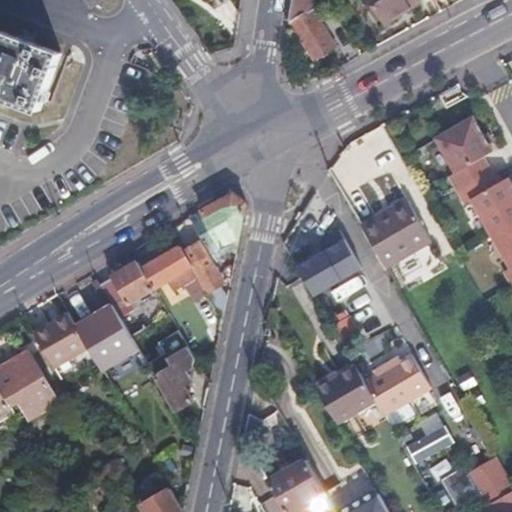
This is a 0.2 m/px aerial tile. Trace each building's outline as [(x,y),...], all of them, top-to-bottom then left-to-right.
[(311,0),(291,0),(288,20),(315,61),(334,48),(311,11),(316,8),(311,0)] [(369,0),(385,24),(423,0),(369,0)] [(434,0),(439,8),(444,5),(441,0),(434,0)] [(0,94),(41,110),(62,54),(0,30),(0,94)] [(494,154),(474,119),(437,141),(458,175),(450,179),(458,192),(492,172),(484,159),(494,154)] [(492,172),(458,192),(465,205),(473,201),(493,235),(511,223),(511,184),(509,179),(499,185),(492,172)] [(235,192),(190,217),(212,255),(240,239),(247,202),(235,192)] [(408,199),(392,208),(417,250),(433,240),(408,199)] [(417,250),(392,208),(363,226),(387,267),(417,250)] [(511,223),(493,235),(511,267),(511,270),(506,274),(511,283),(511,223)] [(328,250),(300,267),(317,295),(364,267),(342,230),(323,241),(328,250)] [(240,239),(212,255),(217,263),(238,252),(240,239)] [(202,240),(184,251),(210,293),(227,283),(202,240)] [(144,269),(156,289),(169,281),(175,291),(186,284),(196,301),(210,293),(184,251),(182,247),(144,269)] [(113,303),(132,336),(146,327),(132,304),(156,289),(144,269),(139,261),(112,277),(113,278),(117,284),(105,291),(113,303)] [(117,284),(113,278),(102,285),(105,291),(117,284)] [(132,336),(113,303),(77,324),(91,347),(105,370),(140,349),(132,336)] [(35,333),(56,368),(91,347),(77,324),(70,312),(35,333)] [(173,365),(156,376),(177,411),(195,400),(186,385),(194,381),(196,358),(189,347),(169,359),(173,365)] [(20,402),(31,420),(62,402),(30,349),(0,366),(0,385),(13,407),(20,402)] [(432,387),(413,354),(399,362),(378,374),(367,381),(378,400),(386,414),(432,387)] [(375,369),(378,374),(399,362),(396,357),(375,369)] [(316,384),(338,423),(378,400),(367,381),(358,366),(343,375),(334,379),(332,375),(316,384)] [(340,370),(332,375),(334,379),(343,375),(340,370)] [(0,385),(0,414),(13,407),(0,385)] [(474,418),(462,424),(475,451),(488,445),(474,418)] [(451,424),(408,441),(416,461),(459,445),(451,424)] [(308,459),(269,481),(287,511),(292,511),(327,492),(308,459)] [(511,478),(500,459),(471,475),(490,507),(511,494),(511,478)] [(184,511),(185,511),(171,487),(141,505),(145,511),(184,511)] [(338,511),(327,492),(292,511),(338,511)] [(390,511),(379,492),(346,511),(390,511)] [(511,511),(511,494),(490,507),(487,508),(487,511),(511,511)] [(100,511),(95,501),(78,511),(77,511),(100,511)]
